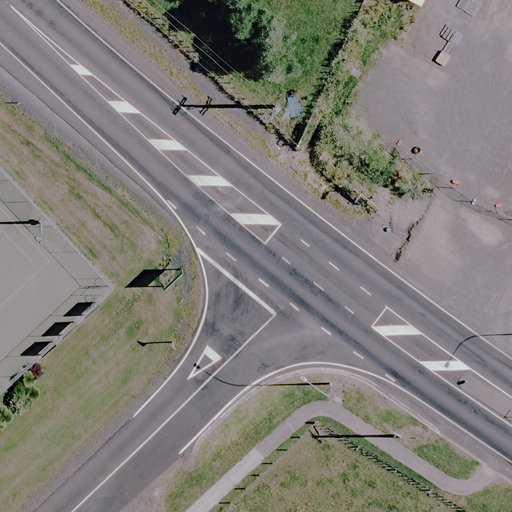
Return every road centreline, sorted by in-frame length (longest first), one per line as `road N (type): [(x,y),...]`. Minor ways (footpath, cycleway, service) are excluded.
road 1 (primary): [(9,0),(318,266)]
road 2 (residential): [(318,266),(279,313),(69,511)]
road 3 (primary): [(318,266),(511,402)]
